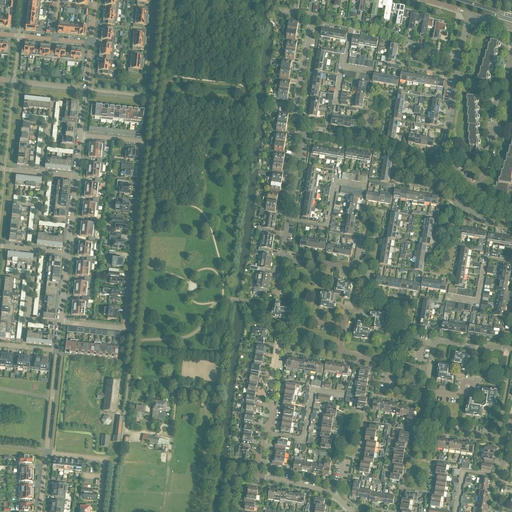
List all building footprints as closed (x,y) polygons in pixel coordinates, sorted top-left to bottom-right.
[(365,12),(366,4),(366,0),(357,0),(358,0),(357,0),(361,0),(361,3),(360,3),(360,6),(359,6),(361,6),(360,11),(365,12)] [(366,0),(366,4),(370,5),(370,4),(374,4),(374,8),(373,8),(372,11),(373,11),(373,16),(377,17),(378,9),(380,0),(379,0),(366,0)] [(391,13),(392,5),(393,2),(380,0),(378,9),(383,9),(383,8),(387,9),(386,12),(385,12),(385,15),(384,15),(386,16),(385,21),(389,21),(391,13)] [(109,6),(109,9),(118,10),(119,2),(105,1),(105,5),(109,6)] [(403,18),(405,9),(405,7),(392,5),(391,13),(395,14),(395,13),(399,13),(399,17),(398,17),(397,20),(396,20),(398,20),(397,25),(402,26),(403,18)] [(134,17),(134,18),(148,19),(149,16),(147,15),(148,13),(143,12),(143,9),(136,8),(135,18),(134,17)] [(104,11),(103,16),(117,18),(118,10),(109,9),(109,12),(104,11)] [(405,9),(403,18),(407,19),(408,17),(411,18),(409,25),(409,24),(409,25),(411,25),(410,30),(414,31),(416,22),(417,14),(417,11),(417,12),(414,11),(405,9)] [(428,27),(429,19),(430,16),(417,14),(416,22),(420,23),(420,22),(424,23),(423,26),(422,26),(422,29),(421,29),(423,30),(422,35),(427,35),(428,27)] [(117,18),(103,16),(103,21),(108,21),(107,25),(115,25),(115,22),(117,22),(117,18)] [(148,19),(134,18),(133,27),(141,28),(142,25),(146,26),(147,23),(148,23),(148,19)] [(429,19),(428,27),(432,28),(432,27),(435,27),(434,34),(435,34),(435,39),(439,40),(440,32),(445,32),(446,25),(442,24),(442,21),(439,21),(439,20),(429,19)] [(284,26),(283,29),(297,32),(299,21),(289,20),(288,27),(284,26)] [(102,30),(101,35),(115,37),(116,32),(114,32),(114,28),(107,28),(107,31),(102,30)] [(287,33),(286,40),(297,42),(295,41),(297,32),(283,29),(283,32),(287,33)] [(132,30),(131,40),(146,42),(146,38),(145,38),(145,35),(141,34),(141,31),(132,30)] [(330,38),(333,39),(335,31),(328,30),(327,41),(330,41),(330,38)] [(106,40),(105,43),(114,44),(115,37),(101,35),(101,40),(106,40)] [(146,42),(131,40),(133,40),(132,50),(139,51),(139,47),(144,48),(144,45),(146,45),(146,42)] [(283,46),(282,49),(296,52),(297,42),(286,40),(288,40),(287,47),(283,46)] [(486,86),(486,83),(487,73),(489,73),(490,65),(492,65),(493,57),(494,57),(495,49),(497,49),(498,41),(490,40),(489,48),(488,48),(487,56),(485,55),(484,64),(483,63),(481,71),(480,71),(479,79),(477,79),(477,80),(480,80),(479,86),(486,86)] [(7,41),(2,41),(1,55),(8,56),(9,46),(6,46),(7,41)] [(23,57),(28,58),(30,44),(25,43),(24,49),(22,48),(21,55),(24,55),(23,57)] [(100,46),(100,51),(113,52),(114,44),(105,43),(105,46),(100,46)] [(29,56),(36,57),(37,49),(34,49),(34,44),(30,44),(28,58),(29,56)] [(39,59),(44,59),(45,46),(40,45),(40,50),(37,49),(36,57),(39,57),(39,59)] [(44,59),(51,60),(52,51),(49,51),(50,46),(45,46),(44,59)] [(59,61),(61,47),(56,47),(55,51),(52,51),(51,60),(52,60),(52,58),(53,58),(59,59),(59,61)] [(59,61),(67,62),(68,53),(65,52),(65,48),(61,47),(59,61)] [(67,62),(75,63),(76,49),(71,48),(71,53),(68,53),(67,62)] [(76,49),(75,63),(79,63),(80,61),(82,62),(83,54),(80,54),(81,49),(76,49)] [(283,59),(294,61),(296,52),(282,49),(282,52),(286,53),(285,60),(283,59)] [(104,56),(104,59),(113,60),(113,52),(100,51),(99,55),(104,56)] [(130,53),(129,62),(144,64),(144,60),(143,60),(143,57),(138,57),(139,54),(130,53)] [(384,62),(395,64),(395,62),(397,62),(398,58),(396,58),(388,56),(386,56),(384,62)] [(99,61),(98,66),(110,67),(111,60),(113,60),(104,59),(103,62),(99,61)] [(277,66),(277,69),(290,71),(292,61),(294,62),(294,61),(283,59),(282,66),(277,66)] [(144,64),(129,62),(128,72),(137,73),(137,70),(142,70),(142,67),(143,68),(144,64)] [(110,67),(98,66),(98,71),(102,71),(102,75),(109,75),(110,67)] [(281,72),(279,79),(291,81),(289,81),(290,71),(277,69),(276,72),(281,72)] [(276,86),(275,89),(289,91),(291,81),(279,79),(281,80),(280,86),(276,86)] [(358,85),(358,88),(366,90),(367,82),(364,81),(361,81),(358,80),(356,80),(355,84),(358,85)] [(354,94),(357,95),(364,96),(366,90),(358,88),(355,88),(354,94)] [(289,91),(275,89),(275,92),(279,92),(278,99),(287,101),(289,91)] [(470,137),(469,145),(470,146),(469,154),(476,154),(476,149),(478,138),(476,138),(477,130),(476,129),(477,121),(476,121),(477,113),(475,113),(476,105),(475,104),(476,96),(467,95),(467,96),(468,96),(467,104),(469,104),(468,112),(469,112),(468,120),(469,121),(468,129),(470,129),(469,137),(470,137)] [(100,120),(102,106),(91,105),(90,116),(101,118),(100,120)] [(274,121),(287,124),(289,114),(275,111),(275,115),(279,116),(278,119),(274,118),(274,121)] [(331,125),(338,126),(339,115),(333,114),(331,125)] [(346,128),(350,129),(352,117),(348,117),(348,120),(345,119),(346,116),(344,127),(346,127),(346,128)] [(276,132),(287,134),(285,133),(287,124),(274,121),(273,124),(277,125),(276,132)] [(511,130),(510,130),(510,134),(510,135),(511,134),(511,143),(510,151),(509,151),(508,159),(506,159),(505,167),(504,167),(503,175),(501,175),(500,183),(496,182),(496,186),(493,186),(492,190),(495,191),(495,195),(507,196),(509,184),(511,185),(511,181),(511,130)] [(272,138),(272,141),(285,144),(287,134),(276,132),(278,132),(277,134),(274,134),(274,139),(272,138)] [(90,144),(89,151),(104,152),(105,142),(99,141),(99,145),(90,144)] [(275,145),(274,152),(285,154),(284,153),(285,144),(272,141),(271,144),(275,145)] [(131,145),(125,144),(125,147),(127,147),(126,159),(134,160),(135,148),(131,148),(131,145)] [(331,158),(332,150),(327,149),(325,157),(325,156),(324,159),(330,160),(331,158)] [(97,159),(97,161),(103,162),(104,152),(89,151),(88,158),(97,159)] [(337,159),(337,161),(340,162),(340,161),(341,160),(342,159),(344,160),(345,152),(339,151),(337,159)] [(270,158),(270,161),(283,164),(285,154),(274,152),(276,152),(275,159),(270,158)] [(365,153),(363,164),(367,165),(367,162),(370,162),(372,155),(365,153)] [(88,164),(87,170),(102,172),(103,162),(97,161),(96,165),(88,164)] [(272,172),(274,172),(283,174),(282,173),(283,164),(270,161),(269,164),(274,165),(272,172)] [(124,177),(132,178),(132,172),(133,172),(134,167),(133,167),(133,164),(126,163),(125,166),(121,166),(121,170),(125,171),(124,177)] [(309,167),(308,174),(318,175),(319,172),(316,172),(317,169),(309,167)] [(95,178),(95,181),(101,182),(101,179),(98,178),(99,172),(102,172),(87,170),(86,177),(95,178)] [(269,178),(268,181),(282,184),(283,174),(274,172),(273,179),(269,178)] [(86,183),(85,190),(97,191),(98,185),(101,185),(101,182),(95,181),(94,184),(86,183)] [(124,193),(124,195),(128,195),(128,194),(131,194),(131,191),(132,191),(133,187),(132,187),(132,186),(126,186),(127,182),(117,181),(117,188),(120,188),(119,193),(124,193)] [(269,191),(269,192),(280,193),(282,184),(268,181),(268,184),(272,185),(271,192),(269,191)] [(93,198),(93,201),(99,202),(99,198),(96,198),(97,191),(85,190),(84,197),(93,198)] [(264,198),(263,201),(277,203),(278,193),(280,193),(269,192),(268,198),(264,198)] [(411,203),(418,204),(420,193),(416,192),(416,194),(413,193),(412,201),(411,203)] [(347,203),(350,204),(357,205),(358,199),(358,198),(358,196),(356,196),(353,195),(351,195),(350,200),(348,200),(347,203)] [(115,211),(123,211),(123,212),(128,213),(128,209),(129,209),(128,208),(129,205),(125,204),(125,202),(123,202),(123,199),(117,199),(116,203),(115,211)] [(83,203),(83,210),(98,211),(99,202),(93,201),(92,204),(83,203)] [(277,203),(263,201),(263,204),(267,204),(266,211),(268,212),(275,213),(277,203)] [(91,218),(90,221),(97,221),(98,211),(83,210),(82,217),(91,218)] [(264,218),(264,221),(275,223),(276,220),(275,219),(276,216),(268,215),(268,212),(266,211),(260,210),(260,214),(264,215),(263,218),(264,218)] [(315,213),(304,211),(303,217),(307,218),(306,221),(316,222),(316,219),(314,219),(315,213)] [(123,222),(123,220),(123,216),(116,215),(116,218),(112,218),(112,225),(115,225),(115,229),(118,230),(118,231),(122,231),(122,230),(126,231),(127,223),(123,222)] [(389,226),(397,227),(399,227),(401,221),(398,221),(391,219),(391,220),(389,219),(389,223),(390,224),(389,226)] [(81,223),(81,229),(96,231),(93,231),(94,224),(97,224),(97,221),(90,221),(90,224),(81,223)] [(261,231),(265,231),(266,229),(274,230),(274,227),(275,227),(275,223),(264,221),(263,224),(262,224),(262,227),(258,226),(257,230),(261,231)] [(89,237),(88,240),(95,241),(96,231),(81,229),(80,236),(89,237)] [(263,234),(262,241),(273,243),(274,236),(270,235),(271,233),(265,232),(265,231),(261,231),(260,234),(263,234)] [(109,236),(109,240),(113,241),(112,248),(117,248),(118,249),(118,248),(125,249),(126,242),(123,241),(124,240),(121,240),(121,234),(115,233),(115,236),(109,236)] [(300,246),(307,247),(308,240),(302,239),(302,236),(299,236),(298,244),(301,244),(300,246)] [(313,248),(319,249),(321,239),(315,238),(314,241),(313,248)] [(79,242),(78,249),(91,251),(91,244),(94,244),(95,241),(88,240),(88,243),(79,242)] [(259,247),(258,250),(258,251),(264,252),(268,252),(269,249),(272,250),(273,243),(262,241),(261,248),(259,247)] [(326,252),(333,254),(334,243),(331,242),(330,245),(328,245),(326,252)] [(346,245),(345,256),(351,257),(353,246),(346,245)] [(86,257),(86,260),(93,261),(93,258),(90,257),(91,251),(78,249),(78,256),(86,257)] [(261,261),(271,263),(272,256),(264,255),(264,252),(258,251),(258,250),(256,250),(255,254),(261,255),(260,261),(261,261)] [(109,254),(109,257),(111,257),(110,263),(112,263),(112,266),(113,266),(113,267),(117,267),(117,266),(122,267),(123,262),(123,263),(124,258),(115,257),(115,254),(109,254)] [(77,262),(76,269),(92,271),(93,261),(86,260),(86,263),(77,262)] [(256,270),(256,271),(260,271),(260,268),(270,270),(271,263),(261,261),(260,265),(258,265),(258,267),(251,265),(250,269),(256,270)] [(503,270),(502,272),(510,274),(511,268),(508,267),(508,264),(501,263),(500,269),(503,270)] [(84,277),(84,280),(90,280),(91,277),(88,277),(89,270),(91,271),(92,271),(76,269),(76,276),(84,277)] [(117,273),(117,270),(109,269),(108,278),(110,278),(110,284),(122,285),(123,277),(118,276),(119,273),(117,273)] [(258,274),(257,281),(269,283),(270,276),(264,275),(265,272),(260,271),(256,271),(255,274),(258,274)] [(501,282),(500,285),(508,286),(509,280),(498,278),(498,281),(501,282)] [(464,281),(456,279),(455,286),(457,286),(457,288),(459,289),(462,289),(464,290),(465,284),(463,284),(464,281)] [(75,282),(74,289),(86,290),(87,283),(90,284),(90,280),(84,280),(84,283),(75,282)] [(269,283),(257,281),(256,288),(255,287),(254,288),(253,292),(264,294),(265,289),(268,290),(269,283)] [(332,290),(332,293),(331,293),(322,292),(321,298),(319,307),(325,308),(335,310),(336,304),(331,303),(332,301),(333,301),(334,294),(342,295),(342,293),(344,294),(344,298),(349,299),(351,290),(351,289),(352,284),(342,282),(337,281),(335,291),(335,290),(335,291),(332,290)] [(99,294),(105,294),(104,295),(109,296),(109,301),(117,302),(117,298),(118,298),(117,298),(117,297),(120,297),(120,291),(109,290),(109,288),(103,288),(103,289),(100,289),(99,294)] [(82,296),(82,299),(88,300),(89,297),(86,297),(86,290),(74,289),(73,295),(82,296)] [(500,294),(500,297),(507,299),(509,292),(507,292),(496,290),(496,291),(498,291),(498,294),(500,294)] [(73,302),(72,308),(84,310),(85,303),(88,303),(88,300),(82,299),(82,303),(73,302)] [(272,317),(280,318),(282,319),(287,320),(289,310),(290,307),(282,306),(282,308),(280,307),(280,303),(275,302),(273,311),(272,317)] [(103,316),(108,316),(107,319),(113,320),(113,321),(117,321),(118,315),(117,315),(117,310),(113,310),(113,309),(112,308),(112,305),(106,305),(105,309),(104,309),(103,316)] [(84,310),(72,308),(71,315),(80,316),(80,320),(86,321),(87,317),(84,316),(84,310)] [(375,328),(384,330),(385,324),(387,314),(381,313),(381,314),(371,312),(370,317),(375,318),(374,321),(373,320),(371,328),(364,326),(364,328),(362,328),(362,323),(357,322),(355,332),(354,337),(364,339),(363,339),(364,339),(369,340),(370,333),(371,331),(374,331),(375,328)] [(428,321),(421,319),(420,326),(421,326),(420,330),(428,331),(428,327),(427,327),(428,321)] [(448,332),(454,333),(456,321),(450,320),(449,323),(448,331),(448,332)] [(257,342),(264,343),(264,339),(263,339),(263,338),(264,338),(265,338),(266,330),(253,328),(252,334),(255,335),(255,338),(258,339),(257,342)] [(494,329),(493,338),(497,338),(497,337),(499,337),(499,336),(502,336),(503,329),(497,328),(497,329),(494,329)] [(65,353),(75,354),(77,341),(70,340),(70,342),(66,342),(65,353)] [(257,350),(256,355),(264,356),(264,353),(266,354),(266,350),(265,349),(265,346),(253,344),(252,350),(257,350)] [(468,362),(469,362),(470,356),(460,355),(460,354),(454,353),(453,363),(452,363),(449,362),(449,365),(448,366),(439,364),(438,370),(437,379),(442,380),(452,382),(453,376),(449,375),(449,373),(451,373),(452,366),(459,367),(459,366),(462,366),(461,371),(467,372),(468,362)] [(255,360),(254,365),(262,366),(262,363),(264,363),(265,359),(263,359),(264,356),(256,355),(251,354),(251,359),(255,360)] [(5,367),(14,368),(15,361),(12,360),(12,356),(7,355),(5,367)] [(14,368),(23,369),(24,357),(18,356),(18,361),(15,361),(14,368)] [(23,369),(31,370),(32,362),(29,362),(30,358),(24,357),(23,369)] [(31,370),(40,371),(41,359),(36,358),(35,363),(32,362),(31,370)] [(285,367),(292,369),(294,358),(292,358),(291,359),(288,359),(288,361),(286,361),(285,367)] [(41,359),(40,371),(49,372),(50,364),(49,364),(46,364),(47,359),(41,359)] [(251,374),(252,375),(259,376),(259,373),(261,373),(262,369),(260,369),(260,366),(262,366),(254,365),(248,364),(247,369),(252,370),(251,374)] [(344,365),(342,375),(350,376),(352,370),(349,369),(350,367),(346,367),(346,365),(344,365)] [(360,370),(359,376),(371,378),(371,376),(369,376),(370,369),(364,368),(363,371),(360,370)] [(250,380),(249,384),(257,386),(258,383),(259,383),(260,379),(258,379),(259,376),(252,375),(251,374),(247,374),(246,379),(250,380)] [(105,394),(98,393),(97,398),(104,399),(103,411),(116,413),(119,382),(107,381),(105,394)] [(284,387),(284,388),(295,390),(296,387),(299,388),(300,383),(293,382),(292,384),(287,383),(286,387),(284,387)] [(248,389),(248,394),(256,395),(256,393),(258,393),(258,389),(257,388),(257,386),(249,384),(245,383),(244,389),(248,389)] [(475,416),(481,417),(482,407),(484,408),(486,406),(486,405),(496,406),(497,401),(498,391),(493,390),(483,389),(482,394),(484,395),(483,402),(481,404),(474,402),(474,400),(468,399),(467,409),(466,409),(465,414),(475,416)] [(247,399),(246,404),(254,405),(254,402),(256,403),(257,399),(255,398),(256,395),(248,394),(243,393),(242,398),(247,399)] [(152,419),(158,419),(160,402),(154,402),(152,419)] [(160,402),(158,419),(164,420),(165,412),(169,412),(170,408),(166,408),(166,403),(160,402)] [(357,408),(357,410),(365,412),(366,404),(355,402),(354,408),(357,408)] [(243,403),(241,413),(254,415),(254,413),(256,413),(256,409),(255,408),(255,406),(254,405),(246,404),(243,403)] [(135,418),(143,419),(144,406),(136,405),(135,418)] [(245,419),(244,424),(252,425),(253,422),(254,423),(255,418),(253,418),(254,415),(241,413),(240,418),(245,419)] [(109,416),(104,415),(101,420),(103,424),(109,425),(112,421),(109,416)] [(113,442),(119,443),(122,417),(117,417),(115,436),(113,436),(113,442)] [(245,429),(244,434),(252,435),(252,432),(254,433),(255,429),(253,428),(253,426),(252,425),(244,424),(241,423),(240,428),(245,429)] [(291,428),(280,426),(279,428),(282,428),(281,432),(284,432),(284,434),(290,435),(291,428)] [(401,430),(399,437),(411,439),(411,438),(409,437),(410,434),(404,433),(405,431),(401,430)] [(244,434),(240,433),(239,438),(243,439),(242,444),(250,446),(251,443),(252,443),(253,439),(251,439),(252,435),(244,434)] [(146,443),(146,442),(167,447),(169,441),(142,434),(140,441),(146,443)] [(276,443),(275,448),(285,450),(289,450),(290,447),(287,446),(288,442),(279,440),(278,443),(276,443)] [(242,457),(242,461),(248,462),(250,454),(249,453),(249,448),(238,446),(236,453),(240,454),(239,457),(242,457)] [(485,449),(484,454),(493,456),(494,452),(496,453),(497,448),(487,446),(486,449),(485,449)] [(276,453),(276,457),(285,458),(286,453),(285,453),(285,450),(275,448),(274,453),(276,453)] [(485,460),(484,462),(494,464),(495,459),(493,459),(493,456),(484,454),(483,459),(485,460)] [(297,471),(299,471),(301,461),(302,455),(300,455),(299,458),(295,457),(293,469),(297,469),(297,471)] [(19,457),(19,466),(25,466),(25,463),(32,463),(32,462),(33,462),(33,457),(19,457)] [(285,458),(276,457),(275,460),(273,459),(272,465),(282,466),(283,463),(284,464),(285,458)] [(435,467),(434,469),(446,471),(447,465),(449,465),(449,463),(442,462),(441,464),(437,463),(437,467),(435,467)] [(494,464),(484,462),(484,465),(482,465),(481,471),(491,472),(491,469),(493,469),(494,464)] [(19,466),(19,475),(33,475),(33,471),(32,471),(32,469),(25,469),(25,466),(19,466)] [(370,469),(358,467),(358,468),(360,469),(360,472),(365,473),(365,475),(369,476),(370,469)] [(19,475),(19,484),(25,484),(25,481),(32,481),(32,480),(33,480),(33,475),(19,475)] [(52,487),(52,490),(66,492),(67,483),(58,482),(58,485),(53,485),(53,487),(52,487)] [(19,484),(19,493),(33,493),(33,489),(32,489),(32,487),(25,487),(25,484),(19,484)] [(254,486),(248,485),(247,485),(246,490),(248,491),(248,494),(257,495),(258,491),(257,491),(257,487),(254,486)] [(83,500),(95,501),(96,493),(92,492),(92,489),(82,488),(81,494),(84,495),(83,500)] [(56,497),(56,500),(65,501),(66,492),(52,490),(51,494),(52,494),(52,496),(56,497)] [(402,499),(410,501),(414,501),(417,502),(418,493),(406,491),(405,498),(403,497),(402,499)] [(19,493),(19,502),(25,502),(25,499),(32,500),(32,498),(33,498),(33,493),(19,493)] [(245,497),(244,502),(254,503),(255,501),(256,501),(257,495),(248,494),(247,497),(245,497)] [(299,494),(297,504),(304,505),(304,504),(306,504),(306,500),(304,500),(305,496),(302,496),(302,494),(299,494)] [(314,504),(316,505),(326,506),(326,505),(324,504),(325,501),(319,500),(319,498),(315,497),(314,504)] [(50,504),(50,508),(64,509),(65,503),(63,503),(63,501),(65,501),(56,500),(56,502),(51,502),(51,504),(50,504)] [(25,502),(19,502),(19,511),(33,511),(33,507),(32,507),(32,505),(25,505),(25,502)] [(254,503),(244,502),(243,507),(245,507),(245,510),(254,511),(255,507),(254,506),(254,503)]
